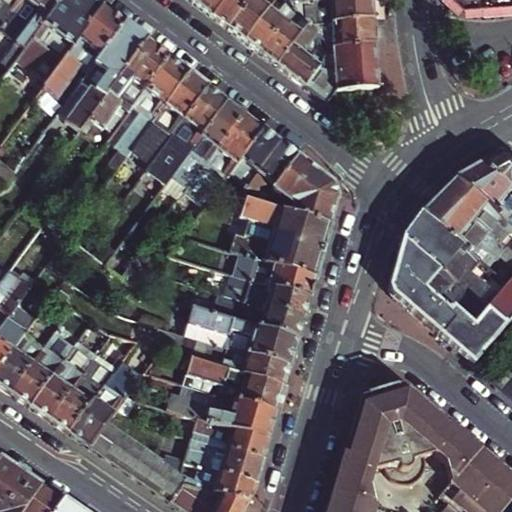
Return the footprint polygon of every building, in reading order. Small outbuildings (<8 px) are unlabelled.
[(25,0),(0,0),(0,5),(2,8),(0,10),(0,33),(12,17),(25,0)] [(25,0),(12,17),(26,28),(10,49),(0,61),(0,64),(9,71),(62,0),(25,0)] [(45,53),(60,65),(101,11),(86,0),(62,0),(9,71),(5,77),(18,87),(45,53)] [(193,0),(190,5),(210,20),(224,0),(193,0)] [(224,0),(210,20),(226,33),(250,0),(224,0)] [(250,0),(226,33),(242,45),(266,13),(261,8),(267,0),(272,0),(275,2),(276,0),(250,0)] [(242,45),(258,57),(282,25),(274,19),(285,5),(280,0),(276,0),(275,2),(266,13),(242,45)] [(511,0),(448,0),(462,14),(511,10),(511,0)] [(306,26),(309,28),(373,24),(372,1),(317,5),(314,5),(288,7),(292,12),(300,19),(303,22),(306,26)] [(55,103),(80,71),(87,76),(123,27),(101,11),(60,65),(41,91),(55,103)] [(258,57),(274,69),(298,37),(291,31),(300,19),(292,12),(282,25),(258,57)] [(26,28),(12,17),(0,33),(0,41),(10,49),(26,28)] [(309,28),(321,40),(336,39),(337,45),(332,45),(332,51),(374,49),(373,24),(309,28)] [(298,37),(274,69),(302,91),(317,71),(329,48),(321,40),(309,28),(306,26),(302,31),(298,37)] [(144,44),(123,27),(87,76),(80,85),(55,119),(71,131),(68,135),(73,140),(79,132),(144,44)] [(166,61),(144,44),(79,132),(92,142),(123,103),(130,109),(166,61)] [(332,51),(329,48),(317,71),(302,91),(324,108),(334,95),(376,92),(374,49),(332,51)] [(151,127),(188,77),(166,61),(130,109),(130,110),(136,115),(111,148),(114,150),(109,156),(121,167),(151,127)] [(145,173),(169,141),(206,91),(188,77),(151,127),(158,132),(128,173),(139,182),(145,173)] [(206,91),(169,141),(176,146),(152,179),(165,188),(188,156),(225,105),(206,91)] [(242,118),(225,105),(188,156),(194,160),(174,188),(186,195),(205,168),(242,118)] [(136,115),(130,110),(104,143),(111,148),(136,115)] [(242,118),(205,168),(212,173),(193,200),(182,215),(190,221),(184,230),(180,227),(169,242),(177,248),(217,193),(221,188),(239,163),(262,133),(242,118)] [(236,199),(240,200),(279,146),(262,133),(239,163),(245,168),(228,192),(221,188),(217,193),(236,199)] [(176,146),(169,141),(145,173),(152,179),(176,146)] [(279,146),(240,200),(254,205),(269,185),(274,189),(296,159),(279,146)] [(511,157),(497,156),(473,169),(511,201),(511,157)] [(267,199),(261,207),(329,228),(337,200),(332,186),(296,159),(274,189),(270,195),(274,198),(271,202),(267,199)] [(205,168),(186,195),(193,200),(212,173),(205,168)] [(511,201),(473,169),(454,181),(511,227),(511,201)] [(511,227),(454,181),(440,195),(486,233),(494,224),(508,234),(511,228),(511,227)] [(440,195),(420,216),(477,261),(481,257),(474,252),(477,248),(495,262),(498,258),(511,269),(511,254),(509,251),(486,233),(440,195)] [(228,255),(241,258),(314,281),(329,228),(261,207),(254,205),(240,200),(236,199),(234,204),(242,207),(239,219),(262,226),(257,243),(234,235),(228,255)] [(420,216),(402,242),(472,299),(484,284),(471,274),(475,268),(482,273),(486,269),(477,261),(420,216)] [(472,299),(402,242),(394,269),(456,320),(472,299)] [(241,258),(235,278),(309,301),(314,281),(241,258)] [(177,264),(167,261),(156,276),(172,281),(177,264)] [(466,328),(460,322),(456,320),(394,269),(388,290),(390,298),(472,368),(511,319),(511,318),(511,282),(508,287),(492,306),(474,328),(469,324),(466,328)] [(0,332),(17,309),(38,280),(29,274),(21,286),(16,283),(0,304),(0,332)] [(0,304),(16,283),(5,275),(5,276),(0,281),(0,304)] [(230,276),(224,297),(303,321),(309,301),(235,278),(230,276)] [(508,287),(498,278),(482,298),(492,306),(508,287)] [(303,321),(224,297),(220,295),(218,301),(223,302),(218,317),(297,342),(303,321)] [(0,367),(34,321),(17,309),(0,332),(0,367)] [(187,325),(194,327),(227,337),(224,349),(289,370),(297,342),(218,317),(192,309),(187,325)] [(0,389),(9,395),(53,334),(56,330),(52,328),(49,332),(39,325),(42,321),(37,318),(34,321),(0,367),(0,389)] [(463,319),(460,322),(466,328),(469,324),(463,319)] [(194,327),(190,339),(224,349),(227,337),(194,327)] [(68,344),(53,334),(9,395),(28,408),(75,344),(71,341),(68,344)] [(184,337),(178,357),(284,389),(289,370),(224,349),(190,339),(184,337)] [(75,344),(28,408),(48,421),(95,357),(90,354),(88,357),(78,351),(80,347),(75,344)] [(95,357),(48,421),(67,434),(102,386),(114,370),(109,366),(107,370),(97,364),(99,360),(95,357)] [(185,377),(190,378),(222,388),(218,398),(276,416),(284,389),(178,357),(176,357),(175,361),(189,365),(185,377)] [(114,394),(102,386),(67,434),(87,448),(105,424),(114,412),(140,376),(133,371),(114,394)] [(190,378),(186,388),(212,396),(218,398),(222,388),(190,378)] [(209,407),(212,396),(186,388),(167,382),(164,393),(209,407)] [(443,511),(503,511),(511,502),(511,481),(403,388),(357,402),(384,409),(381,419),(398,425),(397,431),(403,433),(400,443),(395,441),(392,454),(398,456),(420,473),(421,461),(433,460),(443,468),(448,486),(444,491),(446,492),(438,503),(446,509),(443,511)] [(158,410),(182,417),(268,444),(276,416),(218,398),(212,396),(209,407),(164,393),(158,410)] [(357,402),(346,439),(392,454),(395,441),(400,443),(403,433),(397,431),(398,425),(381,419),(384,409),(357,402)] [(178,430),(191,434),(227,445),(225,451),(263,462),(268,444),(182,417),(178,430)] [(87,448),(101,458),(119,434),(105,424),(87,448)] [(114,466),(131,442),(119,434),(101,458),(114,466)] [(189,440),(195,442),(225,451),(227,445),(191,434),(189,440)] [(392,454),(346,439),(344,446),(324,511),(383,511),(366,507),(366,488),(373,474),(387,470),(393,479),(405,483),(415,479),(420,473),(398,456),(392,454)] [(114,466),(129,476),(145,452),(131,442),(114,466)] [(187,446),(184,456),(220,467),(218,475),(256,486),(263,462),(225,451),(195,442),(193,448),(187,446)] [(129,476),(141,484),(158,460),(145,452),(129,476)] [(184,456),(182,464),(218,475),(220,467),(184,456)] [(171,469),(179,474),(182,464),(163,458),(160,462),(171,469)] [(158,460),(141,484),(155,494),(171,469),(160,462),(158,460)] [(0,511),(13,511),(32,485),(0,462),(0,511)] [(181,485),(186,487),(188,479),(212,487),(210,494),(248,505),(256,486),(218,475),(182,464),(179,474),(185,478),(181,485)] [(169,503),(181,485),(185,478),(179,474),(171,469),(155,494),(169,503)] [(49,511),(56,501),(32,485),(13,511),(49,511)] [(182,493),(186,487),(181,485),(169,503),(181,511),(244,511),(248,505),(210,494),(203,492),(196,503),(182,493)] [(446,492),(444,491),(436,501),(438,503),(446,492)] [(72,511),(56,501),(49,511),(72,511)]
